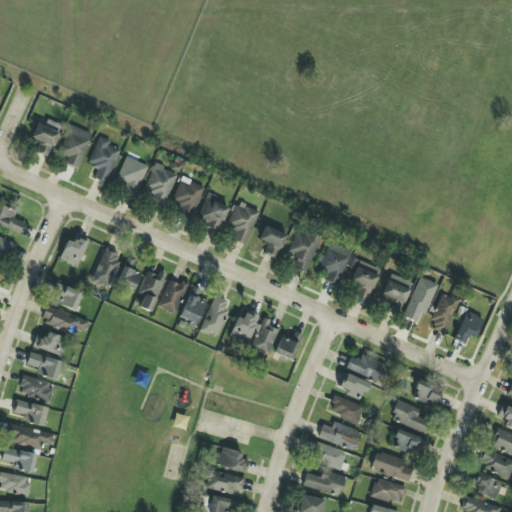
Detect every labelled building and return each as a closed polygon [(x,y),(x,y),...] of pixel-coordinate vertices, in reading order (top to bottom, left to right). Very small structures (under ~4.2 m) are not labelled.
[(44,127),(37,123),(30,137),(40,142),(36,152),(48,158),(62,126),(47,119),(44,127)] [(60,154),(67,156),(64,165),(79,169),(91,133),(69,126),(60,154)] [(93,179),(107,183),(119,150),(108,146),(110,141),(98,137),(88,165),(97,168),(93,179)] [(148,167),(126,158),(114,185),(136,194),(148,167)] [(147,202),(163,208),(177,174),(154,165),(143,191),(150,193),(147,202)] [(204,188),(182,178),(169,206),(191,217),(204,188)] [(216,196),(207,193),(196,219),(206,223),(205,226),(218,231),(228,208),(213,202),(216,196)] [(260,212),(237,202),(225,228),(234,232),(231,239),(245,245),(260,212)] [(13,218),(16,212),(0,205),(0,226),(19,235),(24,223),(13,218)] [(286,235),(264,226),(258,242),(267,246),(264,254),(277,258),(286,235)] [(306,273),(320,238),(307,233),(305,237),(296,233),(287,253),(298,257),(294,268),(306,273)] [(87,243),(71,235),(60,260),(76,267),(87,243)] [(15,244),(0,237),(0,262),(6,266),(15,244)] [(328,273),(325,281),(339,285),(350,251),(329,244),(325,256),(320,254),(316,269),(328,273)] [(120,256),(103,249),(91,282),(108,288),(120,256)] [(134,290),(142,269),(124,263),(117,284),(134,290)] [(377,275),(355,268),(351,281),(358,283),(354,294),(368,299),(377,275)] [(165,277),(148,270),(138,293),(144,296),(139,308),(150,312),(165,277)] [(401,313),(410,281),(389,275),(383,297),(390,299),(387,309),(401,313)] [(403,317),(417,323),(420,314),(425,316),(437,285),(418,277),(403,317)] [(176,314),(186,285),(169,279),(159,308),(176,314)] [(81,293),(56,283),(53,291),(60,294),(55,304),(74,311),(81,293)] [(206,300),(197,297),(200,290),(192,287),(179,319),(195,326),(206,300)] [(428,328),(445,335),(459,301),(442,294),(428,328)] [(200,331),(217,337),(227,310),(224,308),(226,301),(213,296),(200,331)] [(41,326),(74,334),(74,330),(85,332),(88,319),(45,309),(41,326)] [(229,338),(249,344),(258,315),(245,311),(243,319),(236,317),(229,338)] [(476,339),(482,317),(463,312),(456,341),(466,344),(468,336),(476,339)] [(272,321),(261,317),(251,350),(269,355),(277,329),(269,327),(272,321)] [(67,339),(47,332),(45,338),(36,335),(32,347),(61,357),(67,339)] [(301,335),(293,332),(291,338),(282,335),(274,354),(292,360),(301,335)] [(61,362),(29,353),(25,365),(37,369),(35,375),(55,381),(61,362)] [(350,357),(345,368),(379,384),(387,366),(362,354),(358,361),(350,357)] [(361,401),(368,382),(343,373),(338,388),(347,391),(345,395),(361,401)] [(48,402),(52,384),(23,376),(18,395),(48,402)] [(411,398),(436,408),(443,390),(419,380),(411,398)] [(356,424),(363,407),(334,395),(327,412),(356,424)] [(13,414),(23,415),(22,423),(43,426),(46,406),(14,402),(13,414)] [(390,422),(426,433),(429,422),(417,418),(420,409),(396,402),(390,422)] [(511,429),(511,409),(502,405),(497,417),(506,421),(504,427),(511,429)] [(355,452),(362,433),(333,422),(331,428),(321,425),(317,438),(355,452)] [(41,443),(50,446),(52,434),(13,425),(9,443),(39,450),(41,443)] [(511,434),(495,429),(490,448),(511,454),(511,434)] [(420,438),(397,430),(390,446),(414,455),(420,438)] [(314,463),(340,468),(344,450),(317,445),(314,463)] [(0,461),(12,464),(11,469),(32,473),(36,454),(3,448),(0,461)] [(245,473),(248,461),(240,459),(242,453),(220,448),(216,466),(245,473)] [(511,479),(511,475),(511,460),(483,449),(476,465),(511,479)] [(400,466),(402,460),(376,451),(370,469),(407,483),(412,470),(400,466)] [(231,495),(233,489),(241,491),(244,479),(208,470),(203,487),(231,495)] [(330,495),(331,490),(341,493),(345,477),(322,471),(320,477),(305,473),(302,486),(330,495)] [(496,499),(502,483),(475,472),(469,489),(496,499)] [(31,477),(0,474),(0,491),(29,495),(31,477)] [(370,496),(400,504),(404,487),(375,479),(370,496)] [(321,511),(324,501),(301,495),(296,511),(321,511)] [(227,511),(230,500),(210,496),(206,511),(227,511)] [(497,511),(499,508),(464,496),(458,511),(497,511)] [(0,511),(27,511),(28,503),(0,501),(0,511)]
